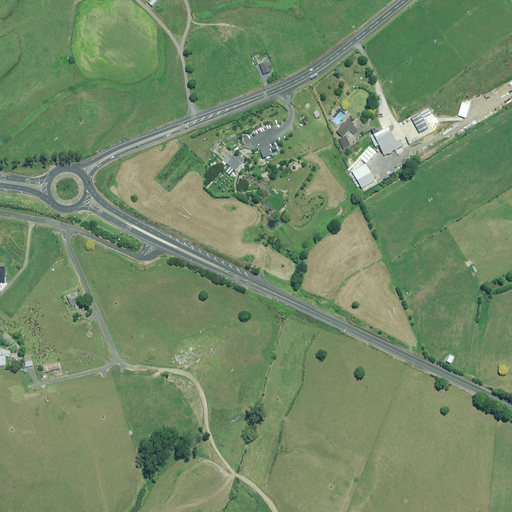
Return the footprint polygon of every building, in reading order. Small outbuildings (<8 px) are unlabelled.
[(266,73),(267,75),(269,74),(269,72),(271,71),(267,61),(263,62),(259,64),(263,74),(266,73)] [(338,138),(342,150),(350,148),(345,135),(350,130),(353,134),(357,130),(353,125),(354,125),(347,119),(340,126),(341,127),(336,132),(342,137),(338,138)] [(395,150),(397,154),(403,152),(401,147),(403,146),(400,141),(399,141),(395,139),(394,140),(388,127),(378,132),(377,130),(376,130),(375,128),(371,129),(373,134),(370,136),(375,147),(378,146),(379,146),(383,155),(388,153),(388,155),(390,154),(390,155),(393,154),(393,153),(392,151),(395,150)] [(377,152),(369,146),(359,157),(366,164),(377,152)] [(268,148),(260,151),(263,159),(271,156),(268,148)] [(243,159),(237,155),(232,161),(230,159),(226,164),(235,170),(243,159)] [(375,181),(365,164),(352,171),(361,188),(375,181)] [(80,304),(75,293),(71,294),(71,295),(67,297),(71,305),(74,304),(75,306),(80,304)] [(122,346),(120,341),(111,345),(113,350),(122,346)] [(6,356),(9,357),(11,352),(1,348),(0,348),(0,354),(0,355),(0,367),(6,367),(6,356)] [(194,359),(191,352),(177,357),(180,364),(194,359)] [(61,369),(60,363),(49,365),(43,366),(44,373),(50,372),(50,371),(61,369)]
